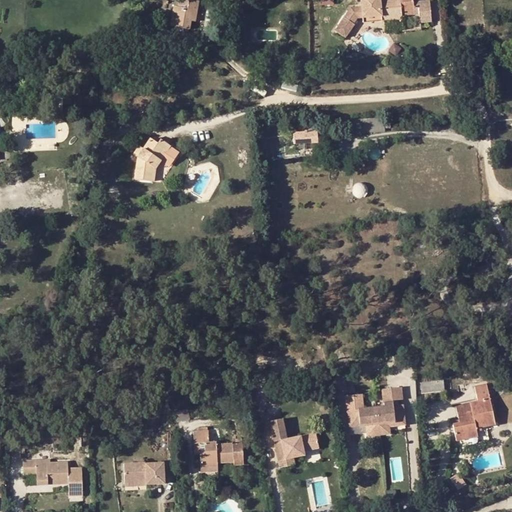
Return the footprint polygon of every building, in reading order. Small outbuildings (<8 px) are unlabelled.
[(191,16),(196,16),(198,0),(180,0),(179,7),(175,6),(171,26),(189,29),(191,20),(191,16)] [(360,18),(365,17),(382,15),(382,20),(401,19),(401,15),(413,14),(412,2),(411,0),(397,0),(387,1),(386,0),(363,0),(364,6),(354,7),(338,30),(348,37),(357,24),(356,23),(360,18)] [(428,0),(412,2),(413,14),(418,13),(419,22),(431,21),(428,0)] [(355,120),(356,132),(384,131),(383,118),(355,120)] [(317,142),(317,132),(293,133),(294,144),(309,143),(317,142)] [(135,179),(154,181),(155,168),(153,166),(158,159),(160,160),(170,146),(160,139),(157,143),(150,138),(143,149),(139,146),(133,153),(138,156),(135,179)] [(171,153),(174,149),(170,146),(160,160),(170,167),(177,157),(171,153)] [(77,196),(72,196),(71,204),(76,205),(76,207),(81,208),(83,194),(77,194),(77,196)] [(104,238),(97,239),(98,252),(106,251),(104,238)] [(431,382),(433,392),(445,390),(444,380),(431,382)] [(433,392),(431,382),(421,383),(422,393),(433,392)] [(469,438),(468,434),(476,432),(475,428),(494,424),(486,385),(474,387),(478,401),(456,406),(458,418),(467,416),(468,421),(459,423),(453,424),(457,441),(469,438)] [(366,428),(367,428),(378,427),(389,426),(388,425),(388,421),(404,419),(403,403),(398,404),(393,404),(393,400),(397,399),(403,399),(402,386),(384,388),(385,405),(377,406),(364,407),(363,392),(347,393),(348,409),(349,408),(350,424),(366,423),(366,428)] [(122,406),(109,407),(110,417),(122,416),(122,406)] [(188,409),(175,412),(177,421),(190,418),(188,409)] [(270,422),(280,468),(295,465),(293,457),(304,455),(303,451),(318,448),(315,434),(285,440),(281,420),(270,422)] [(200,452),(200,454),(201,467),(218,466),(218,464),(217,461),(222,461),(222,463),(233,463),(232,444),(216,444),(216,442),(209,442),(209,439),(208,431),(194,432),(195,444),(204,443),(205,451),(200,452)] [(204,443),(195,444),(196,454),(200,454),(200,452),(205,451),(204,443)] [(22,454),(21,446),(6,447),(6,462),(22,461),(22,454)] [(51,463),(37,463),(37,460),(23,461),(24,474),(37,474),(37,485),(69,483),(70,497),(83,496),(81,469),(68,469),(67,462),(51,463)] [(125,464),(125,482),(146,482),(146,485),(164,485),(164,465),(146,465),(146,463),(125,464)] [(456,475),(463,487),(471,482),(464,470),(456,475)]
